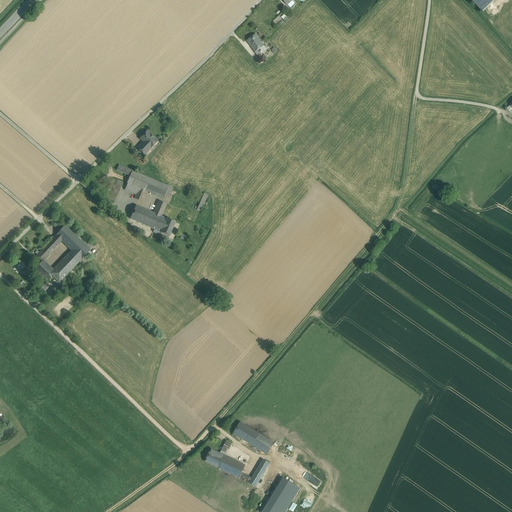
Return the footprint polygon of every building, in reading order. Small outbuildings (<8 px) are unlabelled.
[(472,0),(483,11),(494,0),(472,0)] [(247,41),(255,52),(259,49),(264,46),(256,34),(247,41)] [(157,141),(147,132),(140,139),(144,142),(150,148),(151,148),(157,141)] [(144,142),(138,148),(144,154),(150,148),(144,142)] [(132,171),(119,165),(116,171),(130,176),(132,171)] [(169,186),(132,171),(130,176),(127,183),(128,184),(125,190),(136,195),(134,198),(142,202),(143,201),(147,192),(164,199),(164,198),(169,186)] [(113,179),(105,197),(114,201),(123,183),(113,179)] [(169,186),(164,198),(168,199),(173,188),(169,186)] [(204,193),(196,210),(201,212),(208,195),(204,193)] [(166,204),(159,201),(154,213),(156,214),(161,216),(166,204)] [(154,213),(136,205),(130,219),(151,228),(156,214),(154,213)] [(161,216),(156,214),(151,228),(155,230),(161,232),(166,219),(161,216)] [(175,222),(167,218),(166,219),(161,232),(161,233),(169,236),(175,222)] [(60,219),(54,225),(61,231),(66,226),(60,219)] [(82,235),(69,222),(66,226),(61,231),(57,235),(62,240),(72,250),(82,260),(94,247),(82,235)] [(54,238),(60,243),(62,240),(57,235),(54,238)] [(60,243),(54,238),(36,256),(41,262),(44,259),(44,260),(50,254),(49,254),(60,243)] [(72,250),(54,269),(49,274),(51,277),(52,275),(59,282),(82,260),(72,250)] [(44,260),(44,259),(41,262),(34,269),(44,279),(49,274),(54,269),(44,260)] [(51,286),(47,282),(39,291),(42,294),(51,286)] [(240,422),(233,433),(237,436),(267,454),(274,443),(240,422)] [(232,443),(226,440),(220,453),(224,455),(227,449),(229,450),(232,443)] [(220,453),(211,449),(205,462),(218,468),(224,455),(220,453)] [(246,465),(224,455),(218,468),(239,478),(242,473),(246,465)] [(321,467),(324,461),(312,455),(309,461),(321,467)] [(252,478),(249,483),(255,487),(270,463),(263,459),(252,478)] [(297,466),(292,474),(310,485),(315,477),(297,466)] [(252,478),(242,473),(239,478),(249,483),(252,478)] [(269,500),(262,511),(285,511),(287,509),(286,504),(280,505),(278,508),(277,509),(275,511),(272,511),(271,506),(273,506),(273,503),(275,499),(269,500)]
